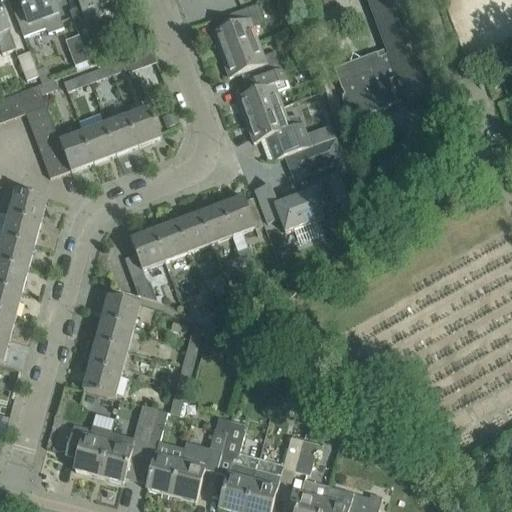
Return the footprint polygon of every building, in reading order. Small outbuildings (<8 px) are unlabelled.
[(18,0),(23,12),(15,15),(24,40),(47,31),(49,37),(63,31),(58,17),(59,17),(52,0),(18,0)] [(78,0),(86,20),(100,15),(97,8),(113,3),(111,0),(78,0)] [(350,118),(353,122),(398,105),(398,100),(397,96),(396,91),(394,87),(391,84),(388,81),(384,78),(380,76),(395,71),(409,107),(411,106),(415,117),(445,105),(441,94),(444,92),(409,0),(368,0),(388,52),(335,72),(342,90),(345,89),(347,95),(343,97),(343,101),(344,106),(345,110),(347,114),(350,118)] [(259,44),(254,30),(265,26),(257,6),(233,15),(237,27),(213,36),(221,58),(259,44)] [(0,50),(2,56),(15,52),(8,33),(9,33),(0,8),(0,50)] [(93,33),(79,38),(89,64),(91,69),(104,64),(93,33)] [(79,38),(66,43),(75,69),(89,64),(79,38)] [(230,81),(240,77),(244,87),(283,73),(276,54),(264,59),(259,44),(221,58),(230,81)] [(39,79),(30,54),(18,59),(27,84),(39,79)] [(130,60),(124,62),(108,69),(112,78),(128,72),(129,75),(135,73),(130,60)] [(100,72),(86,77),(90,87),(103,81),(100,72)] [(237,101),(246,124),(283,110),(278,96),(290,92),(283,73),(244,87),(247,97),(237,101)] [(65,85),(64,85),(68,95),(82,89),(78,80),(65,85)] [(54,82),(38,88),(42,98),(58,92),(54,82)] [(47,110),(42,98),(38,88),(7,100),(15,121),(26,117),(47,110)] [(7,100),(0,103),(0,113),(5,125),(15,121),(7,100)] [(51,120),(47,110),(26,117),(30,128),(51,120)] [(151,110),(132,117),(128,119),(140,150),(162,141),(151,110)] [(267,141),(270,151),(275,164),(287,159),(312,150),(307,137),(300,120),(286,120),(283,110),(246,124),(254,146),(267,141)] [(128,119),(106,127),(117,158),(140,150),(128,119)] [(55,131),(51,120),(30,128),(34,139),(55,131)] [(95,167),(117,158),(106,127),(83,136),(95,167)] [(330,128),(318,133),(323,146),(335,141),(330,128)] [(59,142),(55,131),(34,139),(38,150),(59,142)] [(67,163),(71,174),(71,175),(95,167),(83,136),(60,144),(63,153),(67,163)] [(312,150),(287,159),(295,181),(343,163),(335,141),(323,146),(312,150)] [(38,150),(42,160),(63,153),(60,144),(59,142),(38,150)] [(42,160),(43,163),(46,171),(67,163),(63,153),(42,160)] [(50,182),(71,174),(67,163),(46,171),(50,182)] [(450,173),(460,193),(473,186),(463,166),(450,173)] [(286,236),(317,224),(324,222),(319,209),(324,207),(317,188),(298,195),(300,200),(278,208),(270,187),(255,193),(268,227),(281,222),(286,236)] [(41,225),(48,202),(15,193),(9,217),(41,225)] [(247,275),(256,271),(253,266),(254,266),(242,235),(255,230),(258,240),(267,236),(253,201),(246,203),(244,200),(222,209),(233,239),(247,275)] [(233,239),(222,209),(199,217),(210,247),(232,239),(233,239)] [(9,217),(3,240),(35,248),(41,225),(9,217)] [(188,256),(210,247),(199,217),(176,226),(188,256)] [(176,226),(154,234),(165,264),(188,256),(176,226)] [(125,262),(138,298),(139,299),(157,304),(167,306),(163,296),(155,298),(151,288),(147,285),(142,273),(165,264),(154,234),(131,243),(137,258),(125,262)] [(247,275),(233,239),(232,239),(240,259),(225,265),(229,275),(244,269),(247,275)] [(0,263),(29,272),(35,248),(3,240),(0,251),(0,263)] [(0,288),(23,295),(29,272),(0,263),(0,288)] [(210,293),(226,287),(222,277),(206,282),(210,293)] [(0,288),(0,313),(17,318),(23,295),(0,288)] [(203,295),(187,300),(191,309),(191,310),(207,304),(203,295)] [(141,308),(109,299),(102,323),(134,331),(141,308)] [(0,338),(10,341),(17,318),(0,313),(0,338)] [(102,323),(96,346),(128,355),(134,331),(102,323)] [(199,348),(203,333),(192,330),(188,345),(199,348)] [(0,364),(4,366),(10,341),(0,338),(0,364)] [(232,341),(229,354),(244,358),(248,345),(232,341)] [(193,372),(199,348),(188,345),(182,369),(193,372)] [(96,346),(90,370),(122,378),(128,355),(96,346)] [(187,395),(193,372),(182,369),(176,392),(187,395)] [(83,393),(103,398),(116,402),(122,378),(90,370),(83,393)] [(511,381),(456,412),(470,438),(511,415),(511,381)] [(176,392),(170,416),(180,419),(187,395),(176,392)] [(141,421),(136,440),(148,443),(156,412),(145,409),(141,421)] [(168,416),(156,412),(148,443),(145,455),(156,458),(168,416)] [(219,421),(216,433),(227,436),(230,424),(219,421)] [(229,477),(224,493),(219,511),(245,511),(256,472),(233,466),(234,462),(238,463),(247,428),(230,424),(227,436),(222,455),(217,474),(229,477)] [(99,480),(108,449),(111,438),(110,438),(107,446),(91,442),(93,434),(74,428),(66,459),(78,462),(75,474),(99,480)] [(124,487),(135,444),(111,438),(108,449),(99,480),(124,487)] [(303,444),(293,441),(291,440),(282,471),(295,475),(302,449),(303,444)] [(303,444),(302,449),(295,475),(310,479),(316,459),(311,446),(303,444)] [(186,445),(181,465),(172,500),(196,506),(206,471),(217,474),(222,455),(186,445)] [(145,455),(137,484),(148,488),(147,493),(172,500),(181,465),(156,458),(145,455)] [(272,511),(281,479),(256,472),(245,511),(272,511)] [(323,511),(329,490),(305,483),(296,511),(323,511)] [(329,490),(323,511),(379,511),(380,510),(368,506),(370,501),(329,490)]
